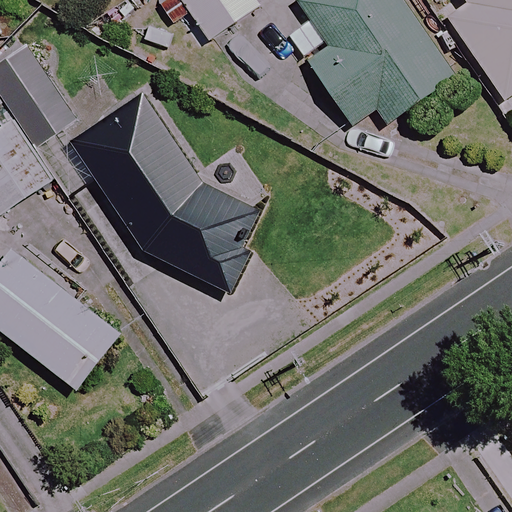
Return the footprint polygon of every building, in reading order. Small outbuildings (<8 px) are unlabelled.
[(262,10),(255,0),(183,0),(211,43),(262,10)] [(462,77),(407,0),(304,0),(301,2),(334,48),(312,64),(357,127),(379,111),(391,127),(462,77)] [(454,22),(508,102),(511,99),(511,0),(468,0),(474,9),(454,22)] [(29,52),(0,71),(0,91),(42,152),(80,126),(29,52)] [(206,185),(145,96),(73,145),(149,255),(231,296),(256,256),(274,228),(206,185)] [(0,221),(54,184),(13,125),(0,133),(0,221)] [(123,339),(16,254),(0,273),(0,329),(80,393),(123,339)]
